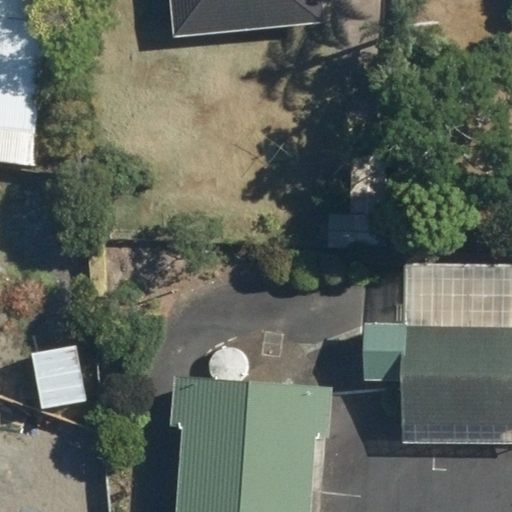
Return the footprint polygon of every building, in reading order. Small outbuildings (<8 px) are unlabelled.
[(0,0),(0,153),(26,156),(41,0),(0,0)] [(183,0),(187,38),(337,24),(334,0),(183,0)] [(335,250),(395,252),(396,217),(391,217),(393,159),(358,158),(356,215),(336,215),(335,250)] [(511,327),(419,326),(418,429),(511,430),(511,327)] [(80,339),(31,342),(35,417),(85,415),(80,339)] [(328,511),(334,442),(346,443),(349,394),(188,382),(184,431),(198,432),(191,511),(328,511)]
